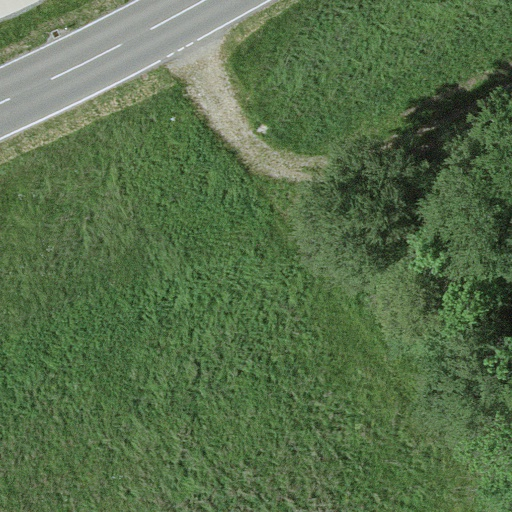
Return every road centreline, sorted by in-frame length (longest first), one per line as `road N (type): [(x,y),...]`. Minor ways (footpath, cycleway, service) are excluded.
road 1 (track): [(180,15),(285,184),(511,85)]
road 2 (secondary): [(205,0),(0,101)]
